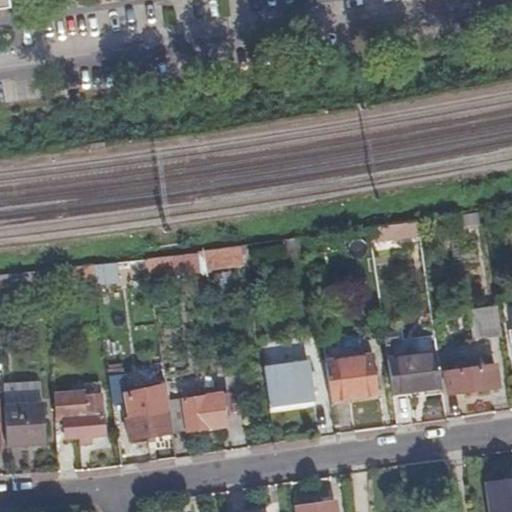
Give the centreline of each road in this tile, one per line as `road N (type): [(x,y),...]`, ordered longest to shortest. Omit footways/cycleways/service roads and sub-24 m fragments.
road 1 (residential): [(0,63),(438,0)]
road 2 (residential): [(110,492),(511,433)]
